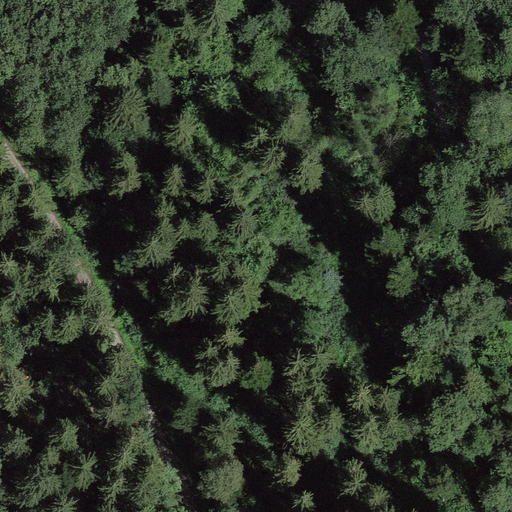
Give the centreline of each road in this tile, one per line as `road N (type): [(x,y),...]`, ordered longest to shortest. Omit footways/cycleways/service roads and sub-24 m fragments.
road 1 (track): [(199,511),(87,255),(0,124)]
road 2 (track): [(511,303),(456,195),(408,0)]
